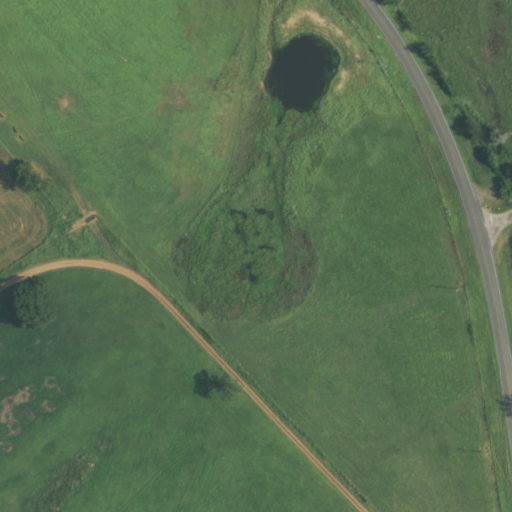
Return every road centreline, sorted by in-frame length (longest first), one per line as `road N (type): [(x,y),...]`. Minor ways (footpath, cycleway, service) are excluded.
road 1 (secondary): [(511,425),(482,237),(420,85),(365,0)]
road 2 (residential): [(351,511),(263,480),(224,438),(171,305),(112,265),(84,262)]
